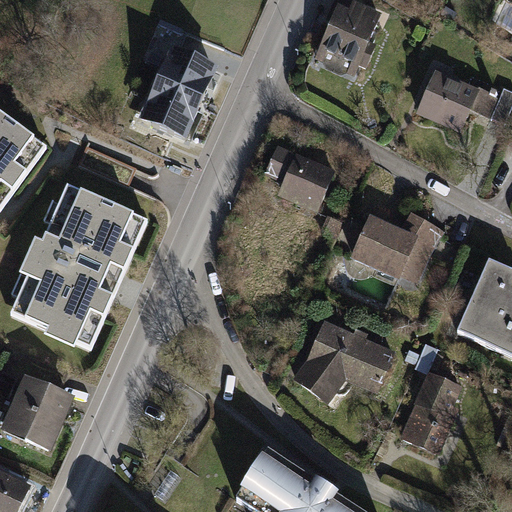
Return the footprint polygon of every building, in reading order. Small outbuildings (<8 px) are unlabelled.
[(355,12),(343,8),(322,60),(358,75),(385,11),(359,1),(355,12)] [(144,126),(189,144),(221,70),(176,51),(144,126)] [(483,91),(442,73),(424,114),(465,132),(483,91)] [(48,153),(0,117),(0,217),(6,210),(48,153)] [(322,212),(340,172),(283,147),(271,175),(287,182),(281,195),(322,212)] [(149,226),(69,191),(44,248),(35,245),(13,296),(21,300),(14,318),(50,334),(47,342),(74,354),(77,346),(93,353),(149,226)] [(414,213),(402,229),(374,218),(357,260),(403,281),(405,276),(418,283),(446,232),(414,213)] [(511,269),(494,262),(464,333),(511,353),(511,269)] [(326,325),(310,363),(293,384),(326,409),(347,383),(378,396),(396,355),(326,325)] [(461,394),(428,380),(400,442),(439,459),(454,426),(449,424),(461,394)] [(74,405),(27,384),(3,436),(51,457),(74,405)] [(359,511),(270,455),(238,505),(248,511),(359,511)] [(22,511),(32,492),(0,477),(0,511),(22,511)]
